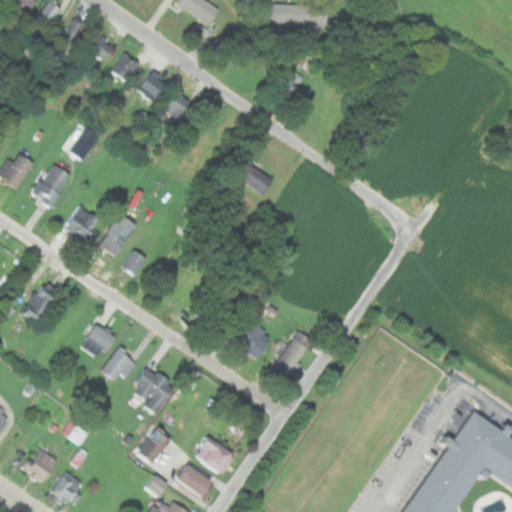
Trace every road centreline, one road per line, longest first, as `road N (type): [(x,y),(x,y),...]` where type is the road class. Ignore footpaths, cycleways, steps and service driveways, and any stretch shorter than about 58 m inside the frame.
road 1 (residential): [(414,229),(99,0)]
road 2 (residential): [(286,412),(0,217)]
road 3 (residential): [(216,511),(414,229)]
